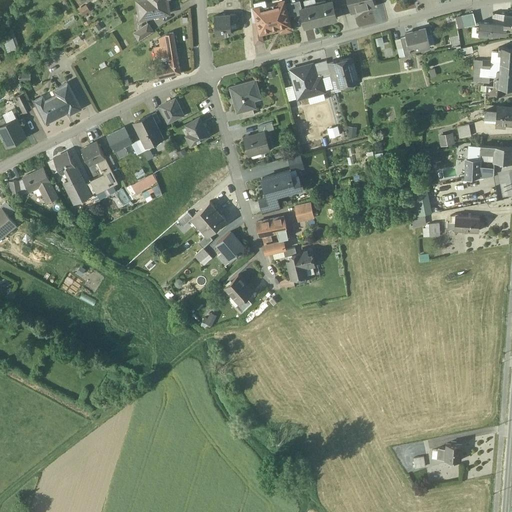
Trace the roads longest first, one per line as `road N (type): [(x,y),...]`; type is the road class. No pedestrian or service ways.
road 1 (residential): [(206,76),(496,0)]
road 2 (track): [(207,344),(2,511)]
road 3 (residential): [(0,169),(159,89),(206,76)]
road 4 (residential): [(206,76),(276,291)]
